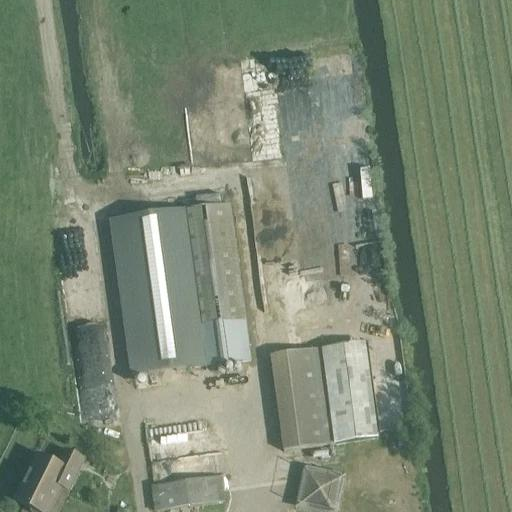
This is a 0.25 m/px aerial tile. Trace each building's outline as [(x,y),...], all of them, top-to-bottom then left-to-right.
[(230,206),(115,221),(136,378),(252,362),(230,206)] [(372,343),(323,350),(336,446),(385,439),(372,343)] [(284,453),(336,446),(323,350),(271,357),(284,453)] [(70,492),(85,462),(66,452),(59,467),(38,457),(16,502),(36,511),(51,511),(63,489),(70,492)] [(304,468),(295,509),(308,511),(337,511),(345,477),(304,468)] [(222,478),(152,488),(155,511),(167,511),(226,503),(222,478)]
